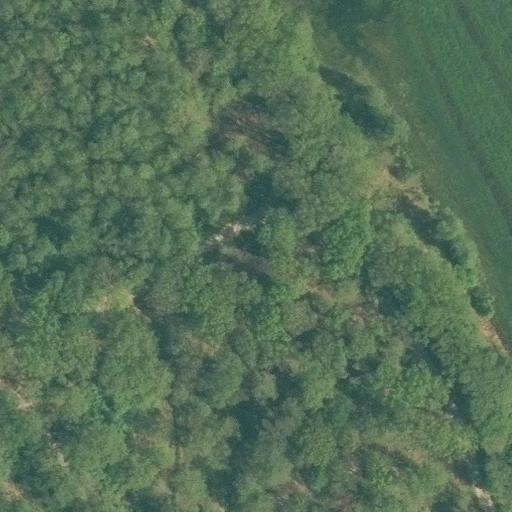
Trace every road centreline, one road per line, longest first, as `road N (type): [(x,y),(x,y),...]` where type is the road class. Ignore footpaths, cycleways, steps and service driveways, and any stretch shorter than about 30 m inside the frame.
road 1 (track): [(488,511),(410,346),(342,255),(289,214),(261,211),(186,262),(93,304)]
road 2 (track): [(93,304),(131,325),(159,364),(170,454),(166,511)]
road 3 (track): [(0,236),(29,302),(93,304)]
